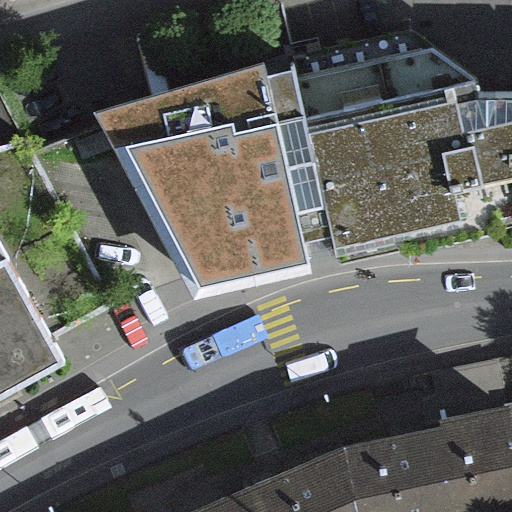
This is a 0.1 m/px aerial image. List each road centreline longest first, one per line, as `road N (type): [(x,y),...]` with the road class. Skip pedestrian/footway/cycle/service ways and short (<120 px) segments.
road 1 (secondary): [(0,479),(240,351),(344,316),(511,290)]
road 2 (residential): [(511,31),(404,16),(386,0)]
